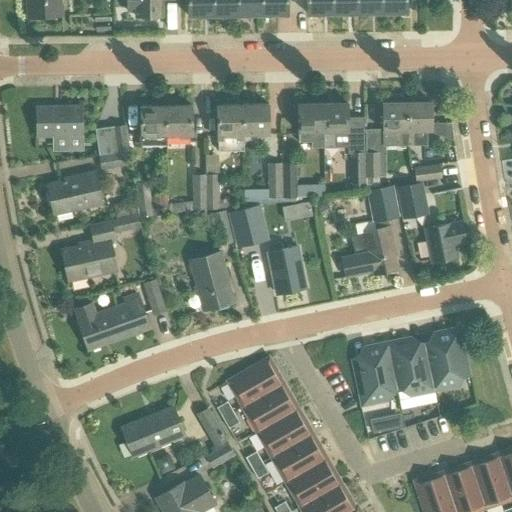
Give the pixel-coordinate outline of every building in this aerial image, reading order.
[(25,0),(27,19),(63,16),(61,0),(25,0)] [(127,0),(128,12),(135,12),(135,17),(163,16),(162,0),(127,0)] [(213,15),(212,0),(187,0),(188,15),(213,15)] [(237,15),(237,0),(212,0),(213,15),(237,15)] [(237,0),(237,15),(263,14),(262,0),(237,0)] [(262,0),(263,14),(287,14),(286,0),(262,0)] [(333,13),(332,0),(306,0),(307,14),(333,13)] [(332,0),(333,13),(356,13),(355,0),(332,0)] [(380,0),(355,0),(356,13),(381,13),(380,0)] [(380,0),(381,13),(406,12),(406,0),(380,0)] [(407,146),(406,102),(404,102),(400,97),(389,98),(386,103),(383,103),(383,131),(398,131),(398,146),(407,146)] [(406,102),(407,146),(417,146),(417,144),(426,144),(426,131),(431,131),(430,102),(427,102),(423,97),(412,97),(409,102),(406,102)] [(130,101),(121,100),(121,119),(130,119),(130,101)] [(322,104),(323,148),(336,147),(335,132),(348,132),(348,103),(322,104)] [(241,105),(242,135),(267,135),(267,104),(241,105)] [(323,148),(322,104),(298,104),(298,133),(311,132),(311,148),(323,148)] [(165,106),(165,136),(191,136),(190,105),(165,106)] [(242,151),(242,135),(241,105),(215,105),(216,139),(230,139),(230,151),(242,151)] [(165,147),(165,136),(165,106),(139,106),(140,143),(142,143),(142,148),(165,147)] [(36,108),(36,136),(81,135),(80,107),(36,108)] [(116,153),(128,151),(124,124),(112,126),(116,153)] [(99,159),(101,171),(131,166),(129,154),(99,159)] [(365,155),(365,178),(379,178),(380,178),(380,154),(365,155)] [(365,178),(365,155),(352,155),(352,189),(365,189),(365,187),(365,178)] [(282,200),(281,164),(268,165),(268,202),(282,200)] [(281,164),(282,200),(296,199),(295,164),(281,164)] [(414,168),(416,182),(442,178),(439,164),(414,168)] [(47,184),(54,215),(101,205),(94,171),(77,175),(78,178),(47,184)] [(219,176),(204,177),(205,210),(220,208),(219,176)] [(205,210),(204,177),(192,177),(192,212),(205,210)] [(379,187),(379,178),(365,178),(365,187),(379,187)] [(136,185),(141,219),(151,218),(147,184),(136,185)] [(404,220),(416,217),(412,199),(426,196),(423,184),(398,189),(404,220)] [(369,194),(375,223),(400,218),(394,189),(369,194)] [(296,218),(311,215),(309,202),(294,205),(296,218)] [(268,241),(259,206),(229,213),(238,248),(268,241)] [(213,215),(220,246),(233,244),(226,212),(213,215)] [(61,250),(68,281),(116,271),(109,239),(116,238),(115,233),(141,228),(139,219),(138,215),(88,226),(92,243),(61,250)] [(341,258),(345,278),(373,272),(374,275),(396,270),(392,250),(394,250),(389,227),(373,230),(372,222),(355,226),(357,234),(350,235),(354,256),(341,258)] [(455,245),(465,243),(460,222),(450,224),(424,229),(430,263),(457,258),(455,245)] [(410,237),(415,252),(425,249),(420,234),(410,237)] [(268,253),(276,295),(305,289),(297,247),(268,253)] [(191,260),(204,311),(234,303),(220,252),(191,260)] [(145,285),(155,317),(166,313),(156,282),(145,285)] [(92,304),(74,310),(88,350),(150,328),(137,293),(122,298),(124,304),(95,314),(92,304)] [(428,363),(434,391),(456,386),(455,379),(469,376),(459,330),(433,335),(436,345),(425,348),(428,363)] [(411,395),(434,391),(428,363),(425,348),(412,350),(410,340),(388,344),(394,374),(397,391),(410,388),(411,395)] [(384,394),(397,391),(394,374),(388,344),(363,349),(365,360),(353,362),(362,406),(386,401),(384,394)] [(228,382),(243,408),(284,384),(269,359),(228,382)] [(243,408),(257,433),(298,409),(284,384),(243,408)] [(216,409),(222,420),(231,415),(225,404),(216,409)] [(196,414),(216,448),(228,441),(208,407),(196,414)] [(122,428),(133,455),(185,435),(174,408),(122,428)] [(298,409),(257,433),(271,458),(313,434),(298,409)] [(231,415),(222,420),(228,431),(238,425),(231,415)] [(381,418),(371,420),(374,433),(383,431),(381,418)] [(271,458),(286,483),(327,459),(313,434),(271,458)] [(236,455),(229,444),(206,457),(213,468),(236,455)] [(511,449),(496,455),(511,500),(511,499),(511,449)] [(245,459),(251,469),(260,464),(254,453),(245,459)] [(469,464),(484,509),(511,500),(496,455),(469,464)] [(327,459),(286,483),(300,508),(341,484),(327,459)] [(260,464),(251,469),(257,480),(266,475),(260,464)] [(441,474),(454,511),(476,511),(484,509),(469,464),(441,474)] [(156,498),(163,511),(203,511),(216,505),(199,474),(156,498)] [(454,511),(441,474),(414,483),(424,511),(454,511)] [(348,511),(355,508),(341,484),(300,508),(302,511),(348,511)]
